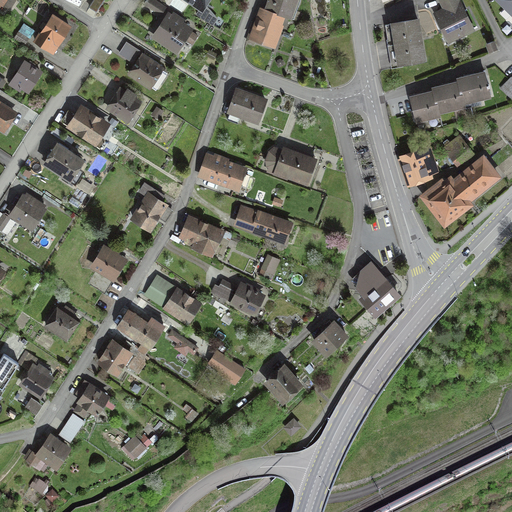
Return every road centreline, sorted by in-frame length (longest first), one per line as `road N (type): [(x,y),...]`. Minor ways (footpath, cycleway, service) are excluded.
road 1 (residential): [(233,62),(173,221),(41,427),(0,439)]
road 2 (residential): [(334,101),(357,196),(356,232),(334,296),(287,349)]
road 3 (track): [(277,511),(372,487),(511,418)]
road 4 (primary): [(320,474),(365,387),(445,286)]
road 5 (tertiary): [(371,101),(417,252),(445,286)]
road 6 (residential): [(0,186),(101,32)]
road 7 (residential): [(320,474),(243,469),(199,489),(174,511)]
road 8 (residential): [(508,52),(442,83),(371,101)]
